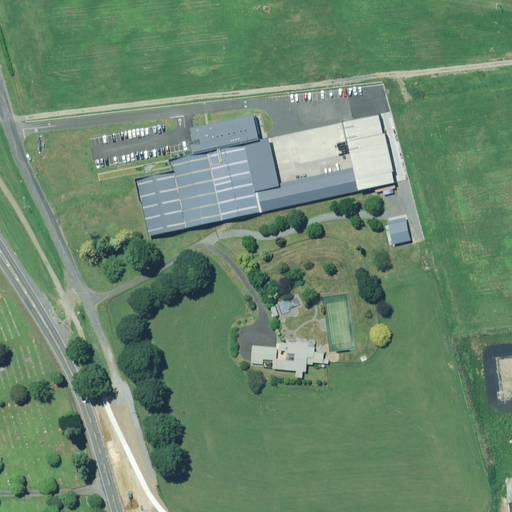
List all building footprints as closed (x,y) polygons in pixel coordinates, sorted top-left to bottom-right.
[(251,104),(190,119),(196,146),(257,131),(251,104)] [(382,110),(347,118),(363,186),(398,178),(382,110)] [(319,155),(320,161),(330,159),(328,153),(346,150),(341,127),(299,135),(304,159),(319,155)] [(283,183),(272,135),(248,141),(259,188),(283,183)] [(247,142),(176,156),(190,224),(261,209),(247,142)] [(176,166),(139,174),(152,233),(188,225),(176,166)] [(358,190),(352,167),(259,188),(264,211),(358,190)] [(415,241),(411,218),(392,222),(396,245),(415,241)] [(327,359),(328,353),(328,346),(319,345),(319,340),(299,339),(298,343),(284,342),(283,348),(281,348),(256,346),(255,364),(266,365),(267,360),(277,360),(276,369),(300,371),(299,378),(306,378),(306,372),(310,372),(311,365),(316,365),(317,363),(332,364),(332,360),(327,359)]
